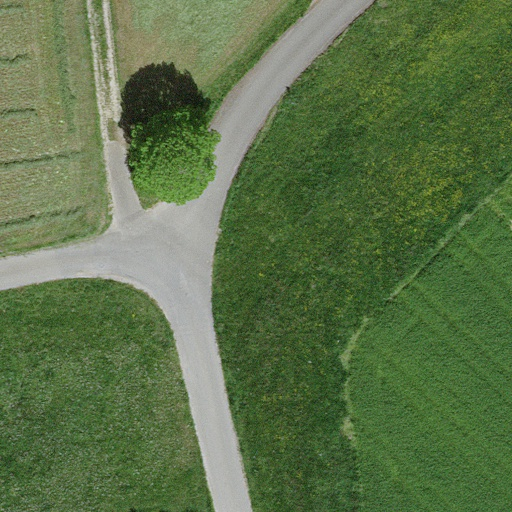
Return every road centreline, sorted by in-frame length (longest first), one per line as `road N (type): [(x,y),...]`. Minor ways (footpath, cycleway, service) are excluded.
road 1 (track): [(345,0),(296,44),(172,246)]
road 2 (residential): [(172,246),(238,511)]
road 3 (track): [(97,0),(121,247)]
road 4 (unclassified): [(172,246),(121,247),(0,272)]
